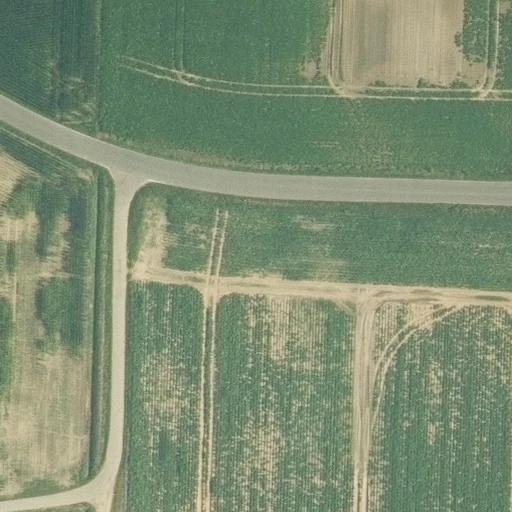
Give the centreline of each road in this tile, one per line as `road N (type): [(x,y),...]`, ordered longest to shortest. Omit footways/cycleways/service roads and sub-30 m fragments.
road 1 (unclassified): [(125,155),(245,185),(511,194)]
road 2 (unclassified): [(113,485),(125,155)]
road 3 (unclassified): [(0,105),(125,155)]
